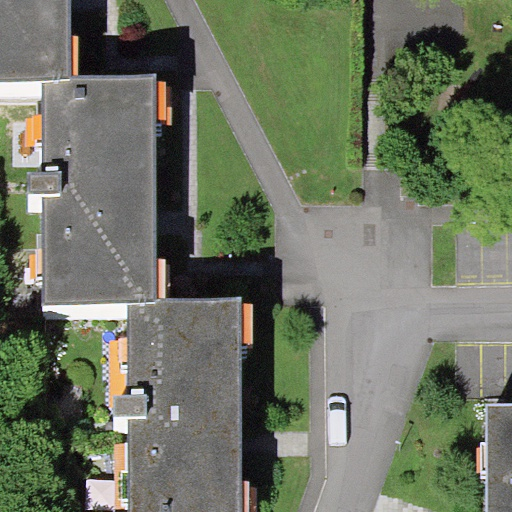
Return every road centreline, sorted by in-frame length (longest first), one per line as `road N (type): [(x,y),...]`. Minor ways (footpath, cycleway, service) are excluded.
road 1 (residential): [(344,511),(377,386),(378,312)]
road 2 (residential): [(378,312),(511,311)]
